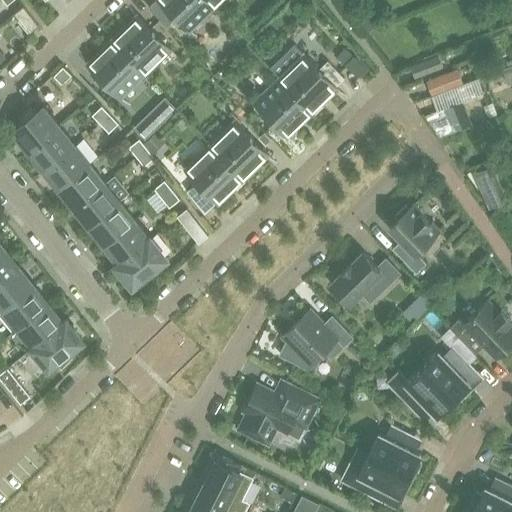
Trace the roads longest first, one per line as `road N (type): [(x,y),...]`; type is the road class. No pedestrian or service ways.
road 1 (residential): [(127,511),(168,429),(201,399),(260,303),(425,143)]
road 2 (residential): [(130,339),(396,85)]
road 3 (residential): [(0,175),(130,339)]
road 4 (residential): [(0,463),(130,339)]
road 5 (residential): [(511,392),(471,431),(430,511)]
road 6 (residential): [(0,101),(104,0)]
